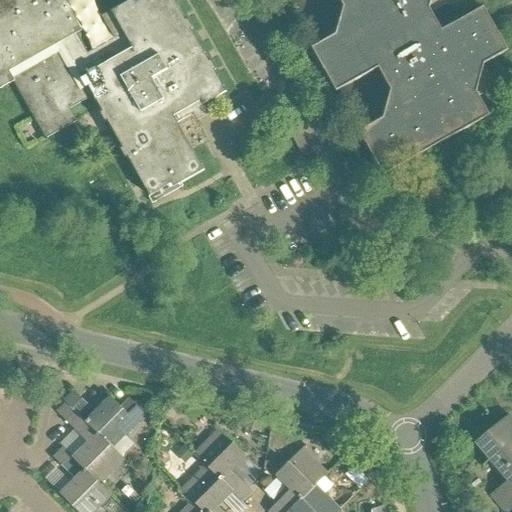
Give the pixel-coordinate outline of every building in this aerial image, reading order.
[(0,0),(0,90),(13,84),(45,141),(77,123),(70,110),(93,97),(122,149),(120,150),(125,160),(127,159),(149,198),(179,181),(181,185),(204,172),(177,124),(193,115),(194,117),(206,110),(204,106),(226,93),(214,72),(216,71),(211,62),(209,63),(191,31),(193,30),(187,21),(185,22),(173,0),(142,0),(136,4),(134,0),(133,0),(102,18),(118,47),(113,50),(103,47),(88,55),(77,35),(82,32),(64,0),(0,0)] [(336,93),(378,70),(442,32),(429,10),(431,0),(338,0),(343,8),(335,36),(311,50),(336,93)] [(442,32),(378,70),(390,92),(382,120),(358,133),(383,177),(490,117),(476,93),(484,65),(508,52),(483,8),(442,32)] [(113,449),(146,417),(129,400),(121,409),(110,398),(95,414),(74,392),(64,402),(66,404),(74,413),(75,412),(112,450),(113,449)] [(88,444),(73,459),(100,485),(124,461),(113,449),(112,450),(75,412),(74,413),(66,404),(57,413),(88,444)] [(241,417),(238,428),(252,431),(254,420),(241,417)] [(508,483),(491,497),(504,511),(508,511),(511,509),(511,419),(509,417),(476,444),(508,483)] [(194,456),(205,467),(206,467),(232,493),(242,503),(252,493),(231,472),(246,457),(219,430),(194,456)] [(176,455),(185,464),(194,456),(184,447),(176,455)] [(100,485),(73,459),(64,449),(54,459),(75,480),(60,495),(76,511),(96,511),(111,497),(100,485)] [(269,511),(289,511),(315,486),(316,487),(327,475),(302,450),(276,477),(291,491),(277,505),(277,504),(269,511)] [(181,492),(192,503),(193,503),(202,511),(221,511),(217,508),(232,493),(206,467),(205,467),(181,492)] [(345,475),(350,480),(358,471),(354,467),(345,475)] [(289,511),(339,511),(340,511),(316,487),(315,486),(289,511)] [(202,511),(193,503),(192,503),(183,511),(202,511)]
